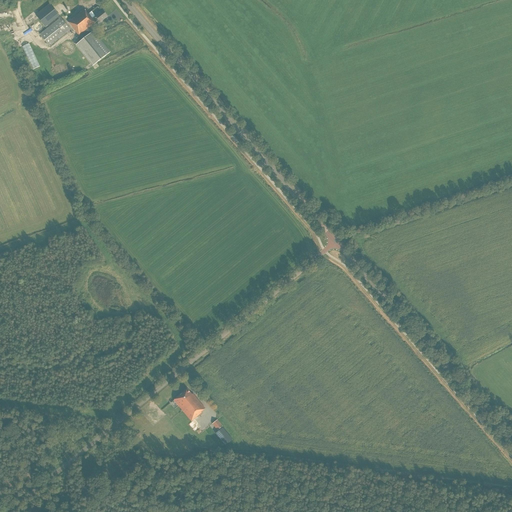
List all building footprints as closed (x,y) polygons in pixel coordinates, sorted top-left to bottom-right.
[(57,17),(59,19),(60,17),(50,3),(35,15),(44,27),(57,17)] [(68,23),(80,36),(90,27),(95,23),(95,22),(98,20),(100,22),(107,16),(102,10),(92,18),(88,14),(84,9),(68,23)] [(61,17),(60,17),(59,19),(39,34),(49,46),(71,30),(61,17)] [(92,30),(90,27),(80,36),(77,38),(80,42),(77,45),(94,66),(111,51),(93,30),(92,30)] [(75,50),(75,48),(75,45),(74,43),(72,42),(70,41),(68,41),(66,41),(64,42),(63,43),(62,45),(61,48),(62,50),(63,52),(64,53),(66,54),(68,54),(70,54),(72,53),(74,52),(75,50)] [(41,63),(34,47),(28,49),(31,58),(33,57),(34,60),(32,61),(34,66),(41,63)] [(187,389),(174,400),(192,421),(202,412),(205,409),(193,394),(192,394),(187,389)] [(232,439),(232,438),(217,420),(212,424),(218,431),(215,433),(225,445),(232,439)]
